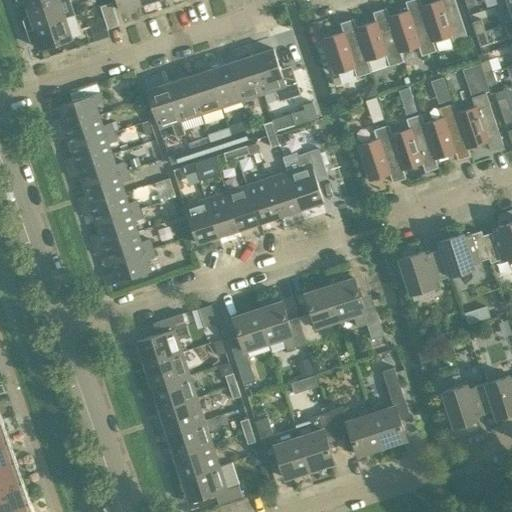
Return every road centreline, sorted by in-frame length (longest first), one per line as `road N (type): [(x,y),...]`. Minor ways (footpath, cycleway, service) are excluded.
road 1 (residential): [(62,328),(345,233)]
road 2 (residential): [(0,98),(261,13)]
road 3 (residential): [(62,328),(0,141)]
road 4 (residential): [(125,511),(62,328)]
road 5 (residential): [(300,511),(395,481),(424,463)]
road 6 (residential): [(392,216),(511,178)]
